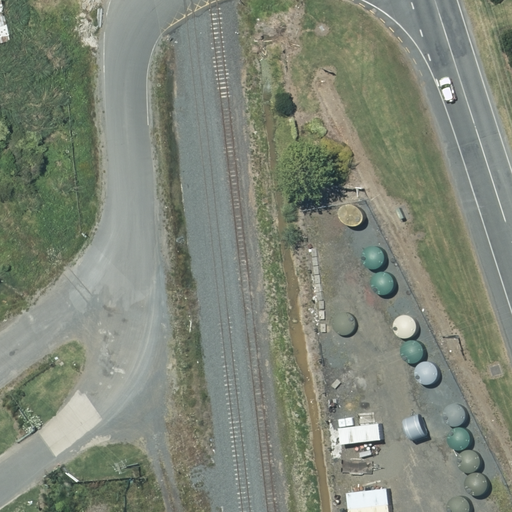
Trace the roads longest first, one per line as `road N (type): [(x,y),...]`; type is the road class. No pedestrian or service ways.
road 1 (unclassified): [(143,0),(123,55),(133,273),(124,376),(96,414),(0,485)]
road 2 (primary): [(511,238),(436,0)]
